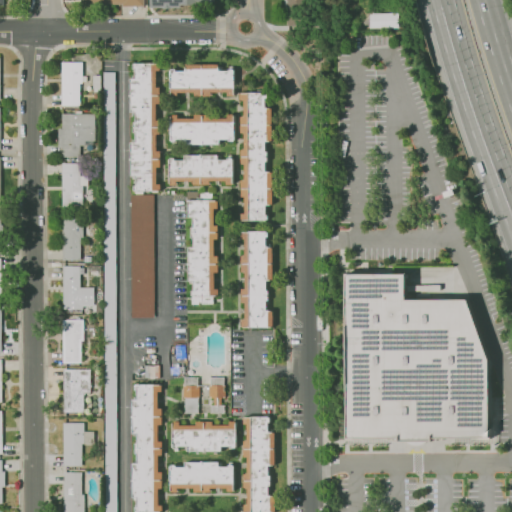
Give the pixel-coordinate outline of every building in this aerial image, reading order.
[(284,0),(284,12),(305,12),(305,0),(284,0)] [(396,12),(367,12),(368,28),(397,27),(396,12)] [(80,61),(60,61),(60,105),(80,105),(80,61)] [(134,192),(157,192),(158,168),(157,168),(159,86),(156,86),(157,63),(133,63),(133,78),(130,78),(129,113),(134,113),(133,142),(130,142),(129,177),(134,177),(134,192)] [(234,94),(234,69),(218,69),(218,64),(185,64),(185,70),(169,70),(170,96),(177,96),(177,92),(193,92),(193,96),(211,96),(211,94),(234,94)] [(115,511),(114,72),(102,72),(104,511),(115,511)] [(265,221),(266,204),(270,204),(271,172),(265,171),(268,93),(242,92),(241,116),(240,116),(239,132),(244,133),(243,150),(240,150),(240,164),(244,164),(244,181),(240,180),(240,197),(243,197),(242,220),(265,221)] [(56,147),(60,147),(60,156),(79,156),(79,144),(93,145),(94,113),(60,113),(60,127),(57,127),(56,147)] [(170,117),(170,142),(183,142),(183,144),(234,143),(234,115),(193,116),(193,117),(170,117)] [(217,155),(183,155),(183,159),(168,159),(169,183),(191,182),(191,185),(209,185),(209,182),(233,182),(233,159),(217,159),(217,155)] [(85,175),(79,175),(79,162),(60,162),(60,206),(85,206),(85,175)] [(215,239),(218,239),(217,193),(187,193),(187,218),(191,218),(191,247),(188,247),(189,304),(213,304),(213,272),(215,272),(215,239)] [(130,317),(154,317),(153,194),(130,194),(130,317)] [(79,259),(78,219),(60,219),(61,259),(79,259)] [(272,327),(272,311),(267,311),(267,280),(272,280),(272,245),(267,245),(267,232),(243,232),(243,255),(240,255),(240,271),(244,271),(244,288),(241,288),(241,303),(243,303),(243,327),(272,327)] [(62,308),(93,307),(92,286),(79,287),(79,265),(61,266),(62,308)] [(490,439),(489,361),(467,300),(407,299),(406,274),(348,275),(347,439),(490,439)] [(81,319),(61,319),(61,362),(80,363),(81,319)] [(89,368),(61,369),(62,412),(82,411),(82,392),(89,392),(89,368)] [(183,413),(197,413),(197,377),(183,378),(183,413)] [(135,511),(156,511),(159,511),(158,490),(161,489),(161,472),(157,472),(157,456),(160,456),(158,425),(161,425),(160,408),(159,408),(158,383),(134,385),(135,398),(130,399),(132,435),(135,434),(136,463),(130,463),(132,498),(135,498),(135,511)] [(224,397),(224,385),(208,385),(208,398),(224,397)] [(222,413),(222,398),(211,398),(211,413),(222,413)] [(274,432),(269,432),(269,416),(245,416),(245,439),(243,439),(242,458),(247,458),(246,474),(243,474),(242,489),(245,489),(245,511),(269,511),(270,465),(274,465),(274,432)] [(62,465),(81,465),(81,444),(93,444),(93,430),(82,430),(82,422),(62,422),(62,465)] [(186,452),(221,451),(221,447),(236,447),(235,423),(212,424),(212,422),(172,423),(172,446),(186,445),(186,452)] [(169,492),(176,492),(176,490),(210,490),(210,489),(233,489),(234,466),(218,466),(218,462),(183,462),(183,466),(169,466),(169,492)] [(62,511),(82,511),(82,471),(62,472),(62,511)]
